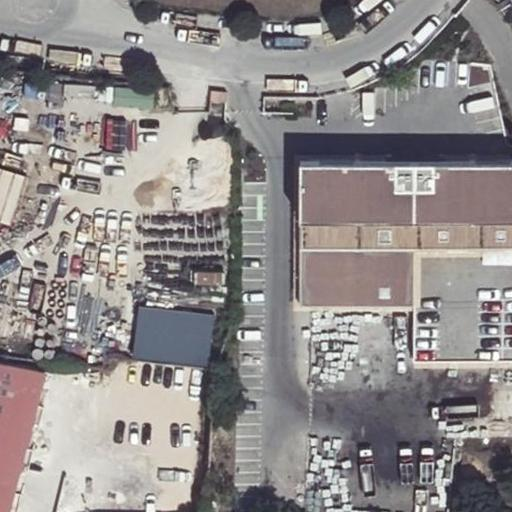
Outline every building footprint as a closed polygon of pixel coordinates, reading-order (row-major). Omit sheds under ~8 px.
[(223,99),(224,89),(208,88),(208,98),(223,99)] [(511,359),(511,160),(303,159),(302,303),(416,304),(416,359),(511,359)] [(29,174),(0,164),(0,218),(14,223),(29,174)] [(5,511),(42,369),(0,357),(0,511),(5,511)] [(181,377),(119,370),(115,405),(178,413),(181,377)]
